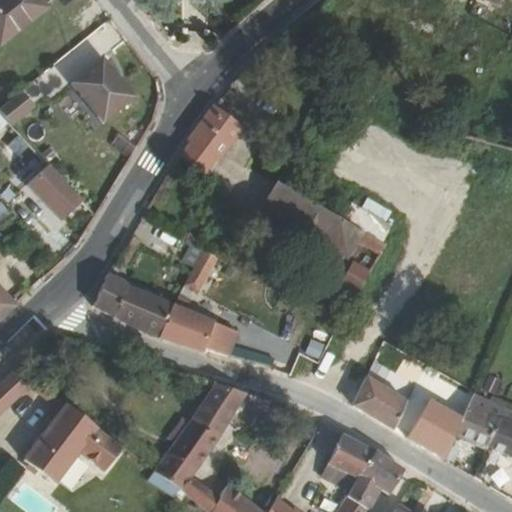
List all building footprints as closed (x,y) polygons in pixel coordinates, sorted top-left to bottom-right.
[(0,0),(0,44),(48,9),(40,0),(0,0)] [(468,66),(484,27),(450,13),(435,53),(468,66)] [(339,53),(372,74),(397,37),(365,16),(339,53)] [(283,56),(314,78),(328,58),(297,36),(283,56)] [(134,98),(103,58),(71,84),(103,123),(134,98)] [(0,115),(10,126),(32,106),(20,92),(0,107),(0,115)] [(216,160),(239,130),(213,110),(190,141),(192,142),(181,156),(204,173),(214,158),(216,160)] [(0,155),(3,160),(17,150),(8,137),(0,142),(0,155)] [(48,166),(26,186),(60,223),(82,202),(48,166)] [(355,240),(360,232),(277,184),(263,209),(345,257),(355,240)] [(355,240),(368,248),(373,239),(360,232),(355,240)] [(141,243),(132,237),(118,262),(128,266),(141,243)] [(373,239),(368,248),(379,255),(384,246),(373,239)] [(0,319),(14,307),(0,291),(0,257),(1,256),(1,253),(0,251),(0,319)] [(216,258),(204,251),(184,286),(197,292),(216,258)] [(370,274),(353,264),(342,284),(358,293),(370,274)] [(122,282),(107,275),(93,307),(146,335),(158,339),(173,307),(173,306),(127,288),(122,282)] [(226,357),(228,357),(232,346),(238,333),(184,311),(189,301),(179,296),(173,306),(173,307),(158,339),(204,353),(205,350),(226,357)] [(270,370),(275,360),(232,346),(228,357),(270,370)] [(18,364),(0,380),(0,416),(31,388),(55,408),(45,420),(49,425),(67,404),(18,364)] [(489,376),(484,388),(495,393),(500,381),(489,376)] [(406,403),(366,377),(352,406),(393,431),(406,403)] [(245,394),(215,385),(187,426),(175,445),(155,472),(206,511),(260,511),(228,486),(219,499),(191,480),(221,437),(229,422),(245,394)] [(245,394),(229,422),(278,436),(288,409),(245,394)] [(472,395),(455,433),(486,447),(498,419),(502,408),(472,395)] [(67,404),(49,425),(22,459),(52,484),(81,451),(105,470),(123,448),(67,404)] [(511,412),(502,408),(498,419),(486,447),(511,458),(511,412)] [(182,422),(169,441),(175,445),(187,426),(182,422)] [(321,477),(350,491),(357,477),(373,452),(341,435),(321,477)] [(444,461),(451,465),(458,452),(449,448),(444,461)] [(143,451),(137,459),(150,468),(155,461),(143,451)] [(403,472),(373,452),(357,477),(350,491),(346,498),(337,511),(366,511),(367,511),(378,490),(388,496),(403,472)] [(268,511),(298,511),(278,496),(268,511)]
